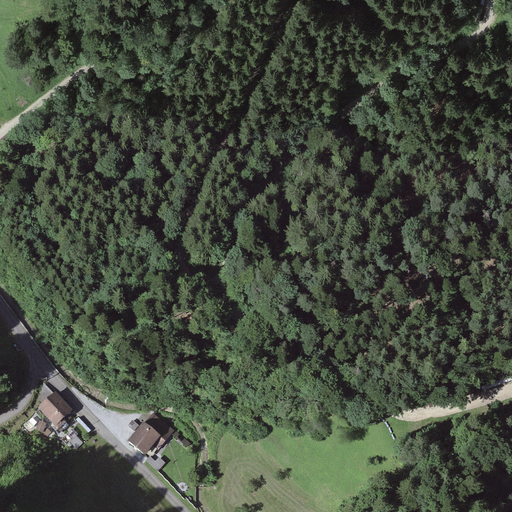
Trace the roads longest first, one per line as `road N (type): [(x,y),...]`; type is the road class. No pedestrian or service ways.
road 1 (track): [(285,0),(181,236),(182,261),(202,296),(303,348),(327,380),(354,398),(395,413),(511,387)]
road 2 (track): [(216,304),(239,226),(275,175),(341,117),(482,30),(490,0)]
road 3 (track): [(0,135),(170,0)]
road 4 (residential): [(41,365),(185,511)]
